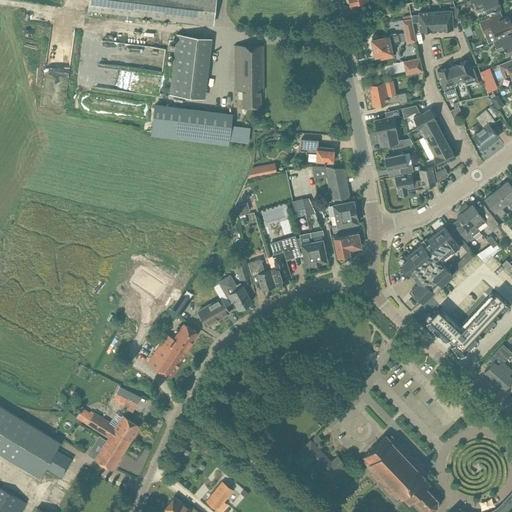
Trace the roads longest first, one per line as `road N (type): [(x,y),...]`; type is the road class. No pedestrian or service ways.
road 1 (unclassified): [(133,511),(217,348),(281,304),(373,283)]
road 2 (tertiary): [(374,224),(334,0)]
road 3 (track): [(183,404),(315,511)]
road 4 (tertiary): [(459,374),(375,297),(373,283)]
road 5 (residential): [(478,177),(427,66)]
